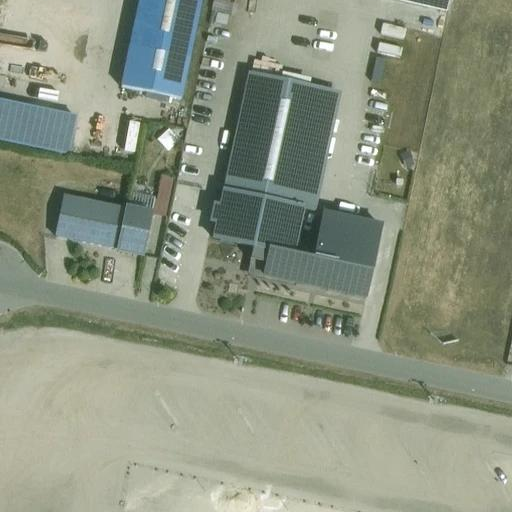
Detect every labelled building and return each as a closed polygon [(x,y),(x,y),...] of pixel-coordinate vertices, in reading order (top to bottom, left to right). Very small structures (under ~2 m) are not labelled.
[(136,0),(117,91),(179,104),(201,0),(136,0)] [(373,0),(444,17),(448,0),(373,0)] [(77,5),(73,28),(91,32),(96,8),(77,5)] [(278,84),(246,76),(216,208),(210,206),(206,227),(211,228),(207,244),(250,253),(247,265),(262,268),(259,280),(363,303),(381,227),(313,212),(339,98),(309,91),(311,82),(280,75),(278,84)] [(0,105),(0,143),(66,157),(74,121),(0,105)] [(122,210),(60,198),(52,242),(113,254),(112,257),(141,263),(150,218),(167,221),(175,181),(159,178),(154,200),(128,195),(126,208),(122,208),(122,210)]
